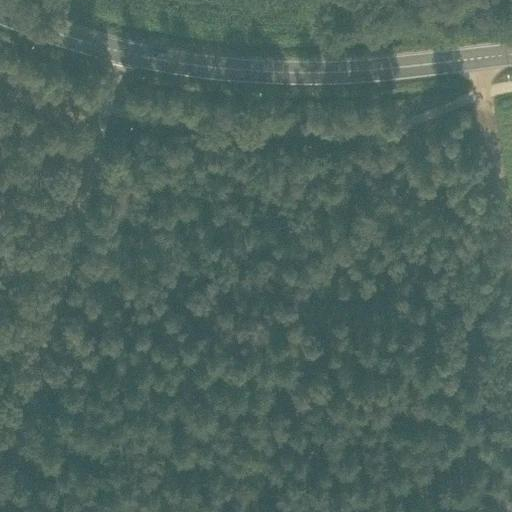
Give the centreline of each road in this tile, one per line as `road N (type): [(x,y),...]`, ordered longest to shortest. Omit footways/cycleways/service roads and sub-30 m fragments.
road 1 (secondary): [(115,52),(228,69),(356,70),(511,53)]
road 2 (unclassified): [(0,258),(58,273),(115,52)]
road 3 (track): [(0,511),(58,273)]
road 4 (track): [(511,238),(480,57)]
road 5 (secondary): [(115,52),(0,13)]
